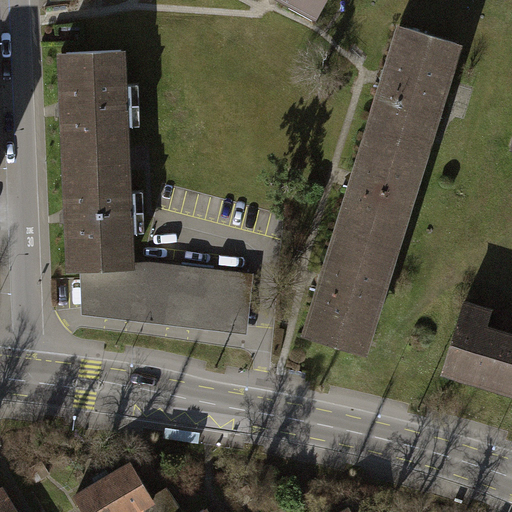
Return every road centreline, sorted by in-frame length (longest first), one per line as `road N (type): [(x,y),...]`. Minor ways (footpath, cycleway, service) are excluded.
road 1 (tertiary): [(26,382),(228,410),(447,453),(511,477)]
road 2 (residential): [(13,0),(26,382)]
